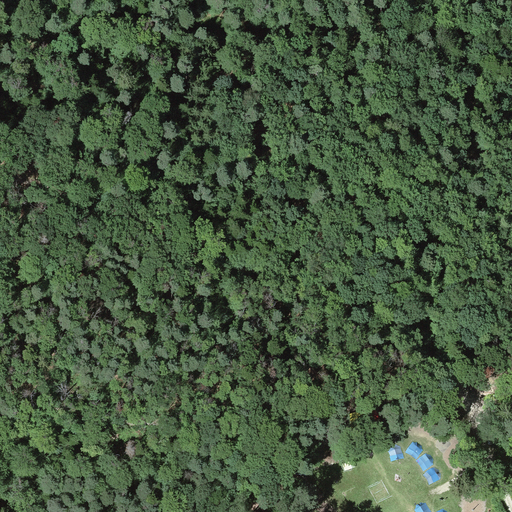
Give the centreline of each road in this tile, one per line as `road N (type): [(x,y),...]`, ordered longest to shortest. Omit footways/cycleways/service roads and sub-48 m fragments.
road 1 (track): [(511,510),(464,401),(434,356),(397,330),(0,172)]
road 2 (track): [(0,52),(119,27),(323,38),(437,34),(473,43),(511,70)]
